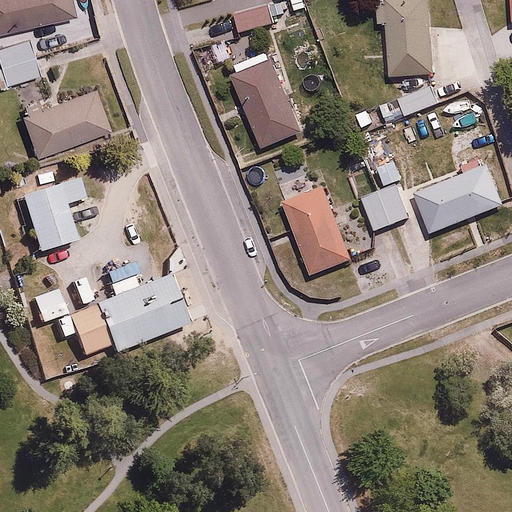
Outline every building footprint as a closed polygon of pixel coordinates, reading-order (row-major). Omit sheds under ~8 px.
[(72,0),(0,0),(0,30),(75,14),(72,0)] [(375,0),(377,23),(385,22),(389,76),(432,73),(427,0),(375,0)] [(234,14),(240,33),(272,23),(270,16),(280,13),(276,1),(234,14)] [(33,38),(0,50),(0,63),(7,83),(44,70),(33,38)] [(268,49),(229,64),(260,148),(299,133),(268,49)] [(99,86),(26,113),(42,155),(115,128),(99,86)] [(390,156),(371,164),(381,186),(400,177),(390,156)] [(398,184),(363,198),(375,229),(421,211),(429,231),(501,202),(485,162),(403,196),(398,184)] [(63,164),(21,177),(43,248),(80,236),(69,201),(88,195),(81,173),(68,178),(63,164)] [(286,198),(280,200),(309,274),(377,248),(359,203),(335,213),(323,183),(313,187),(308,174),(281,184),(286,198)] [(158,286),(63,322),(79,364),(174,328),(158,286)] [(42,295),(28,299),(38,331),(52,326),(42,295)]
